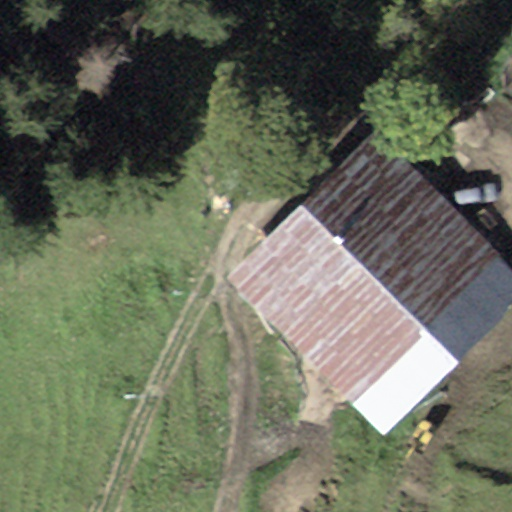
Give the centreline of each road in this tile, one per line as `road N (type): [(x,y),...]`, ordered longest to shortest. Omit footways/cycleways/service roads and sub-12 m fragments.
road 1 (track): [(214,511),(237,401),(231,299),(211,279),(94,511)]
road 2 (track): [(229,449),(381,448),(458,396),(511,322)]
